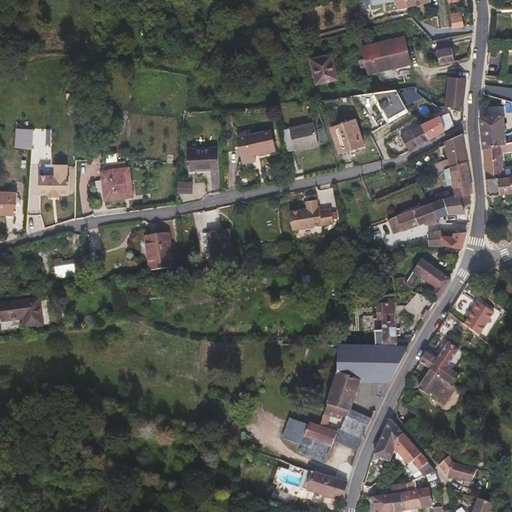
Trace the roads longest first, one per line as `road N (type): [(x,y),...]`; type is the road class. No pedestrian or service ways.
road 1 (residential): [(473,123),(365,172),(97,224)]
road 2 (tertiary): [(351,511),(368,448),(472,259)]
road 3 (tertiary): [(472,259),(480,206),(473,123)]
road 4 (tertiary): [(473,123),(477,0)]
